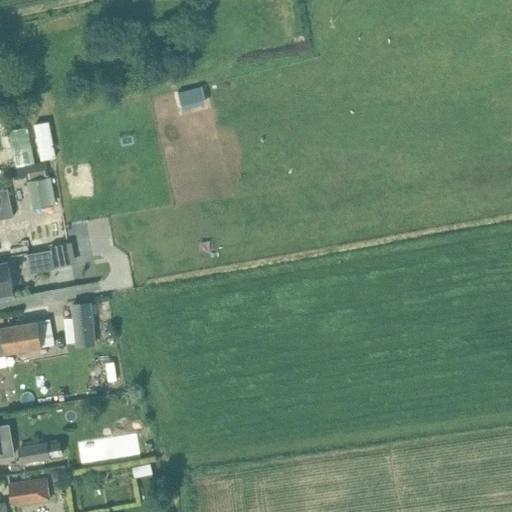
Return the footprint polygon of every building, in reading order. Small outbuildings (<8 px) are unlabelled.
[(43,160),(58,158),(52,122),(38,124),(43,160)] [(29,128),(10,131),(16,168),(35,165),(29,128)] [(84,195),(80,170),(65,172),(69,197),(84,195)] [(48,178),(27,181),(32,208),(53,205),(48,178)] [(8,189),(0,190),(0,219),(13,218),(8,189)] [(28,237),(30,249),(58,244),(56,232),(28,237)] [(54,267),(51,249),(27,253),(30,271),(54,267)] [(8,263),(2,264),(0,264),(0,295),(13,293),(8,263)] [(72,305),(77,345),(94,343),(90,303),(72,305)] [(0,354),(43,346),(54,344),(50,318),(38,320),(0,327),(0,354)] [(0,456),(12,454),(10,441),(7,425),(0,426),(0,456)] [(22,462),(63,455),(60,440),(48,443),(48,442),(19,447),(22,462)] [(150,464),(140,465),(142,475),(152,474),(150,464)] [(52,499),(48,478),(10,484),(13,505),(52,499)]
